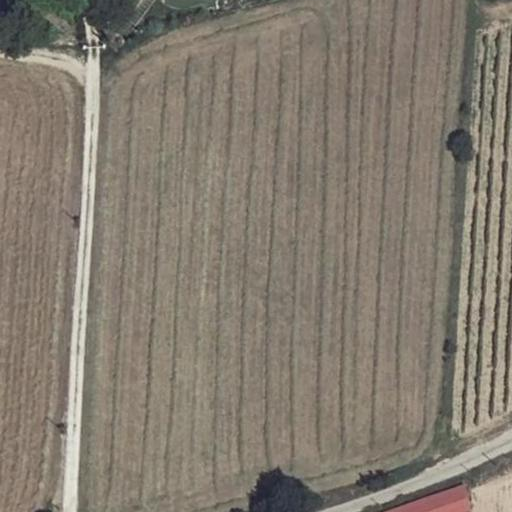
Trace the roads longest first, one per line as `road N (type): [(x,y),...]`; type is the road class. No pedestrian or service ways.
road 1 (track): [(93,5),(70,511)]
road 2 (unclassified): [(511,437),(465,464),(335,511)]
